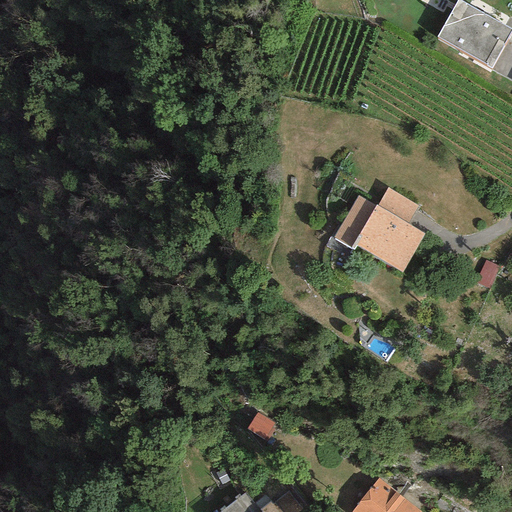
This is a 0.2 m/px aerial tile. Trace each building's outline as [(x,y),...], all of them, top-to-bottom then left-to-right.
[(511,31),(511,30),(458,0),(457,0),(436,37),(491,69),(511,31)] [(387,188),(377,206),(407,224),(418,206),(387,188)] [(375,207),(357,196),(332,238),(353,251),(356,246),(401,272),(424,234),(407,224),(377,206),(376,205),(375,207)] [(420,511),(421,511),(378,478),(351,511),(420,511)] [(304,511),(288,491),(272,504),(269,501),(259,510),(244,492),(219,511),(304,511)]
